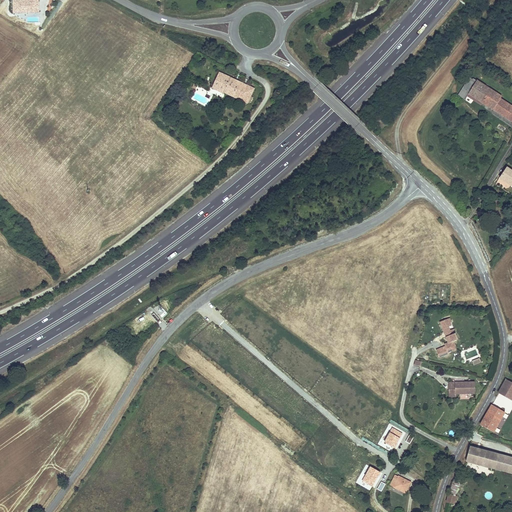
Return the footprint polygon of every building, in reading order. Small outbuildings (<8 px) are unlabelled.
[(39,0),(12,0),(13,12),(39,12),(39,0)] [(462,84),(465,85),(475,71),(472,69),(462,84)] [(249,103),(257,88),(219,70),(211,88),(225,94),(226,93),(249,103)] [(475,71),(465,85),(462,84),(460,87),(458,90),(465,94),(468,90),(469,88),(483,97),(495,105),(502,94),(504,91),(475,71)] [(469,88),(468,90),(481,99),(483,97),(469,88)] [(511,100),(502,94),(495,105),(511,117),(511,100)] [(511,167),(509,165),(501,176),(511,184),(511,167)] [(449,317),(443,319),(445,324),(441,326),(447,342),(444,343),(445,346),(436,349),(439,356),(448,353),(447,352),(446,349),(455,345),(453,341),(458,339),(453,328),(450,329),(449,326),(450,325),(449,324),(449,323),(451,322),(449,317)] [(477,355),(475,349),(467,352),(466,351),(465,351),(464,352),(464,353),(463,354),(466,360),(477,355)] [(511,381),(505,378),(501,386),(511,391),(511,381)] [(455,381),(448,382),(449,391),(456,391),(456,393),(475,393),(475,380),(455,381)] [(511,391),(501,386),(497,392),(511,399),(511,391)] [(490,403),(480,423),(495,431),(505,411),(490,403)] [(490,450),(470,444),(466,460),(486,465),(490,450)] [(511,455),(490,450),(486,465),(511,472),(511,455)] [(458,470),(454,479),(460,481),(463,472),(458,470)] [(394,474),(389,484),(393,486),(392,487),(405,493),(411,481),(399,475),(398,476),(394,474)] [(454,479),(450,492),(455,494),(460,481),(454,479)] [(455,494),(450,492),(446,501),(452,503),(455,494)]
